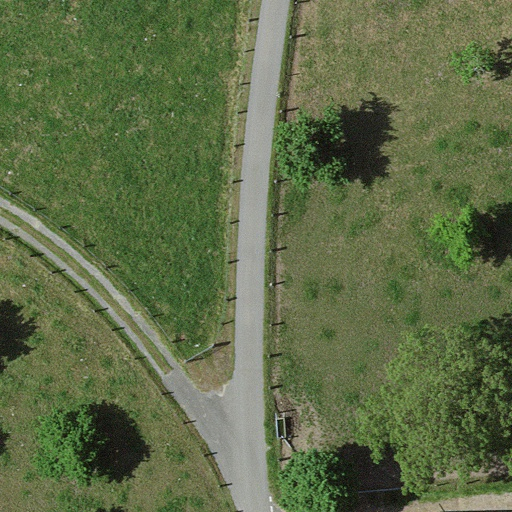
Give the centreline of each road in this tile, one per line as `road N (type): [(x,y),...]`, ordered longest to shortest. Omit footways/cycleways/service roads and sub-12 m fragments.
road 1 (unclassified): [(254,511),(245,440),(250,256),(278,0)]
road 2 (track): [(0,209),(67,257),(209,418),(245,440)]
